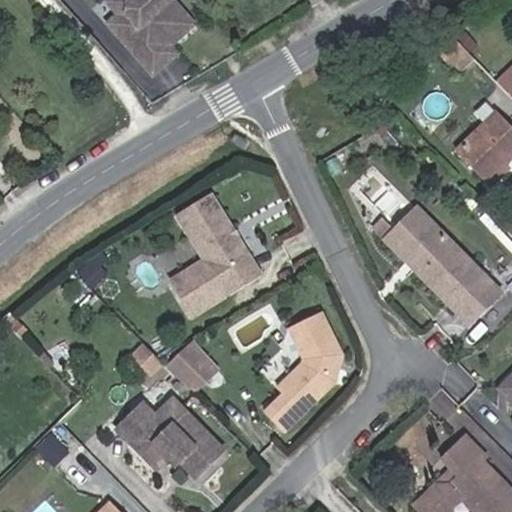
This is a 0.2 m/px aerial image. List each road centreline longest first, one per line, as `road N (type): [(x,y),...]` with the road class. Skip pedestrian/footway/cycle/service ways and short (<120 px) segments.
road 1 (unclassified): [(260,82),(363,304),(383,380),(361,413),(262,511)]
road 2 (tertiary): [(0,246),(62,196),(260,82)]
road 3 (tertiary): [(260,82),(402,0)]
